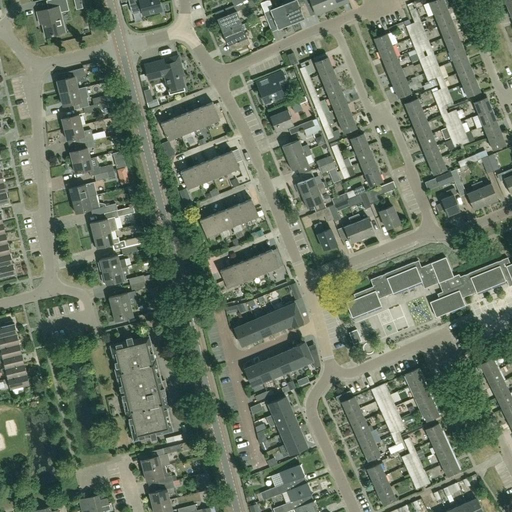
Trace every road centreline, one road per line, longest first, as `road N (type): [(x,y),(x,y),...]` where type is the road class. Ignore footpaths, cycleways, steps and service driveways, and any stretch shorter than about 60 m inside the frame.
road 1 (tertiary): [(237,511),(120,46)]
road 2 (residential): [(0,303),(52,290),(38,69)]
road 3 (residential): [(511,469),(444,344),(432,340),(358,372),(329,373)]
road 4 (residential): [(435,234),(394,123),(367,108),(334,24)]
road 5 (residential): [(305,281),(217,77)]
road 6 (residential): [(352,511),(314,422),(317,391),(329,373)]
road 7 (residential): [(305,281),(435,234)]
road 8 (residential): [(217,77),(334,24)]
